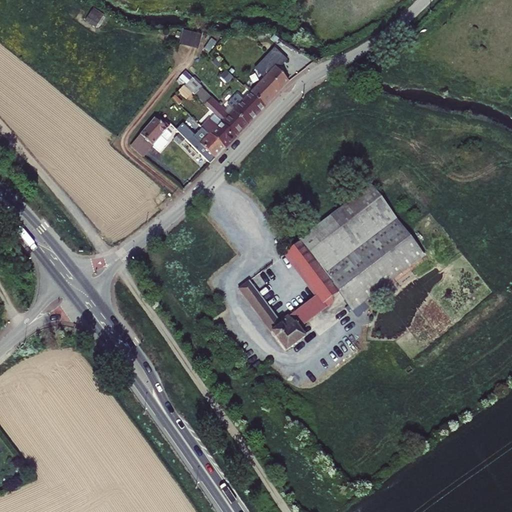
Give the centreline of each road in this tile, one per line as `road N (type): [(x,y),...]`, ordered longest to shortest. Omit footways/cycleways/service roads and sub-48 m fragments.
road 1 (track): [(0,121),(179,350),(288,511)]
road 2 (tertiary): [(154,230),(301,85),(424,0)]
road 3 (track): [(189,201),(126,148),(186,59)]
road 4 (primary): [(186,443),(148,366),(91,292)]
road 5 (primary): [(78,302),(186,443)]
road 6 (primary): [(79,276),(0,185)]
